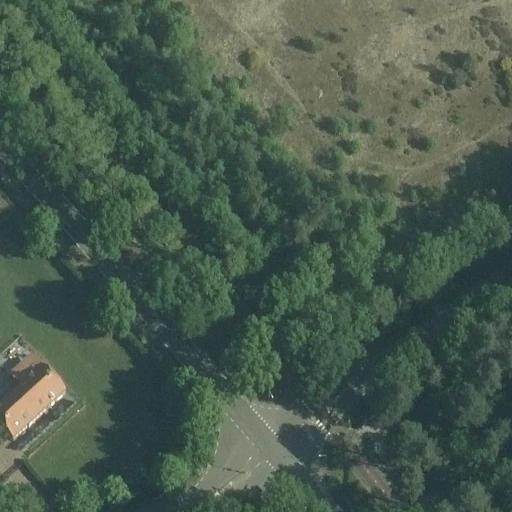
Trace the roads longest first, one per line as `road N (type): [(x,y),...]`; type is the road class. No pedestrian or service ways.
road 1 (tertiary): [(274,451),(0,141)]
road 2 (tertiary): [(274,451),(319,410),(511,277)]
